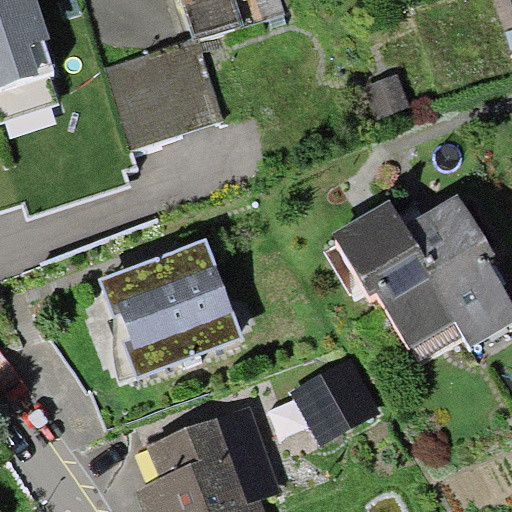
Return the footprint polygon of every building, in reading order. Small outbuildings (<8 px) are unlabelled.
[(28,53),(48,45),(32,0),(0,0),(0,99),(39,86),(28,53)] [(176,0),(177,2),(182,1),(195,39),(243,22),(235,0),(176,0)] [(195,39),(108,68),(134,147),(221,119),(195,39)] [(398,75),(366,88),(378,119),(411,106),(398,75)] [(472,347),(511,323),(511,300),(486,255),(492,252),(459,193),(416,219),(406,225),(391,200),(370,212),(334,232),(372,293),(378,289),(420,362),(466,336),(472,347)] [(244,344),(208,248),(166,264),(103,286),(139,383),(244,344)] [(381,413),(349,360),(289,395),(322,449),(381,413)] [(264,511),(261,504),(284,495),(252,412),(147,451),(161,487),(135,496),(140,511),(264,511)]
